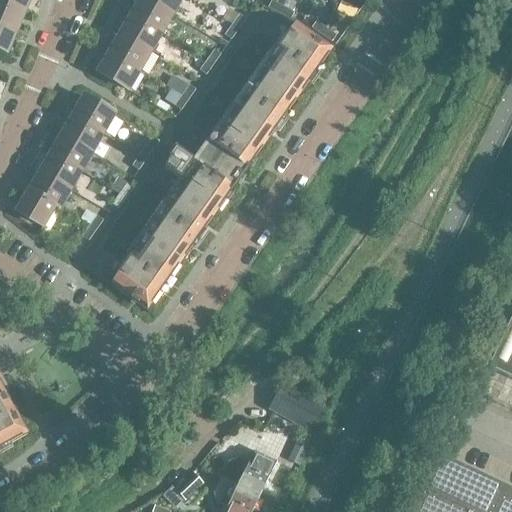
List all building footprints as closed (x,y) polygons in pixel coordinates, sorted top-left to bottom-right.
[(29,0),(0,0),(0,2),(24,13),(29,0)] [(161,34),(172,16),(144,0),(140,0),(131,17),(161,34)] [(144,0),(172,16),(180,0),(144,0)] [(24,13),(0,2),(0,25),(16,33),(24,13)] [(279,14),(282,7),(271,2),(268,8),(279,14)] [(293,13),(282,7),(279,14),(290,20),(293,13)] [(238,30),(245,20),(239,15),(232,26),(238,30)] [(150,53),(161,34),(131,17),(120,35),(150,53)] [(316,22),(312,28),(322,36),(326,29),(316,22)] [(16,33),(0,25),(0,50),(7,53),(16,33)] [(232,191),(247,170),(281,122),(284,125),(285,124),(282,121),(314,75),(318,78),(319,77),(315,74),(332,50),(296,25),(287,37),(283,34),(192,163),(186,159),(175,151),(167,162),(168,163),(164,169),(180,180),(184,182),(111,286),(147,311),(164,287),(167,290),(168,289),(164,286),(192,248),(197,240),(201,243),(201,242),(198,239),(232,191)] [(231,40),(238,30),(232,26),(225,36),(231,40)] [(336,37),(326,29),(322,36),(332,43),(336,37)] [(139,71),(150,53),(120,35),(109,54),(139,71)] [(220,55),(214,51),(207,61),(213,65),(220,55)] [(139,71),(109,54),(98,74),(128,91),(139,71)] [(206,76),(213,65),(207,61),(199,71),(206,76)] [(195,91),(189,86),(181,96),(188,101),(195,91)] [(181,111),(188,101),(181,96),(174,106),(181,111)] [(102,135),(113,117),(114,115),(84,98),(72,117),(102,135)] [(91,154),(102,135),(72,117),(61,136),(91,154)] [(81,172),(91,154),(61,136),(51,155),(81,172)] [(146,146),(139,156),(145,161),(153,150),(146,146)] [(81,172),(51,155),(40,173),(70,191),(81,172)] [(138,171),(145,161),(139,156),(132,167),(138,171)] [(70,191),(40,173),(29,191),(29,192),(54,207),(54,208),(58,210),(70,191)] [(127,184),(119,195),(126,199),(133,189),(127,184)] [(43,226),(54,208),(54,207),(29,192),(29,191),(25,189),(13,209),(12,210),(30,221),(43,228),(43,226)] [(118,209),(126,199),(119,195),(112,205),(118,209)] [(96,217),(89,227),(95,231),(102,221),(96,217)] [(88,242),(95,231),(89,227),(82,237),(88,242)] [(511,316),(488,368),(511,379),(511,316)] [(0,449),(2,453),(3,452),(1,449),(27,434),(3,391),(7,389),(1,378),(0,379),(0,449)] [(312,435),(314,435),(328,409),(324,406),(283,384),(268,410),(312,435)] [(298,440),(292,451),(304,457),(310,446),(298,440)] [(254,452),(247,466),(240,462),(230,483),(238,486),(260,497),(276,462),(254,452)] [(511,511),(511,490),(437,455),(410,511),(511,511)] [(202,484),(192,473),(175,490),(185,501),(202,484)] [(252,511),(260,497),(238,486),(225,511),(252,511)]
